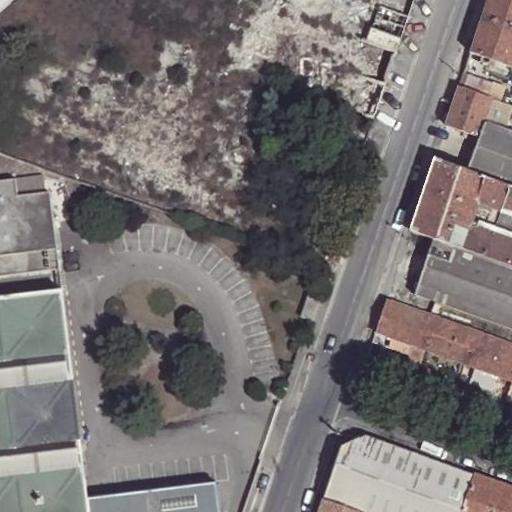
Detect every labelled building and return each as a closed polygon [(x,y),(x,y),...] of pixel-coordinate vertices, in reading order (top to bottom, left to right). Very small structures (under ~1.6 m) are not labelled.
[(511,0),(486,0),(482,15),(511,25),(511,0)] [(511,25),(482,15),(469,53),(499,63),(495,73),(508,77),(511,67),(511,65),(511,25)] [(469,53),(463,69),(470,72),(477,74),(478,68),(469,53)] [(499,63),(469,53),(478,68),(495,73),(499,63)] [(464,90),(468,78),(470,72),(463,69),(458,87),(464,90)] [(464,90),(487,97),(491,86),(468,78),(464,90)] [(458,87),(445,126),(478,137),(483,122),(491,99),(487,97),(464,90),(458,87)] [(478,137),(467,170),(511,185),(511,132),(483,122),(478,137)] [(433,159),(410,230),(433,238),(511,266),(511,185),(467,170),(433,159)] [(0,276),(59,270),(49,193),(18,196),(15,180),(0,181),(0,276)] [(511,266),(433,238),(414,296),(511,329),(511,266)] [(0,299),(0,510),(89,499),(63,292),(0,299)] [(320,311),(324,296),(316,294),(311,308),(320,311)] [(511,345),(386,302),(375,332),(410,344),(424,349),(511,380),(511,345)] [(424,349),(410,344),(397,381),(411,386),(424,349)] [(478,385),(471,409),(484,413),(492,389),(478,385)] [(494,417),(499,419),(503,408),(498,407),(494,417)] [(461,511),(474,476),(364,436),(341,447),(323,500),(356,511),(461,511)] [(511,511),(511,489),(474,476),(461,511),(511,511)] [(89,499),(0,510),(0,511),(223,511),(219,481),(89,499)] [(356,511),(323,500),(318,511),(356,511)]
